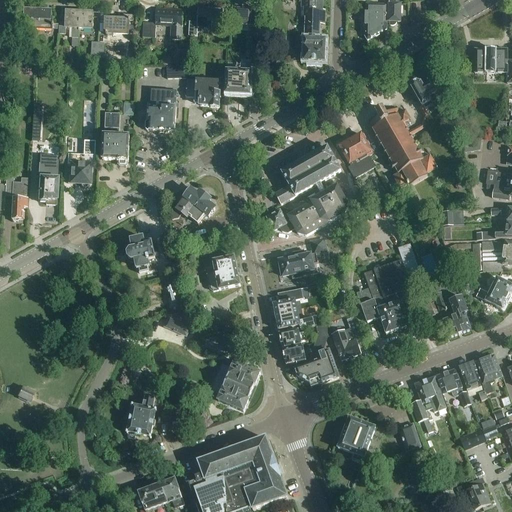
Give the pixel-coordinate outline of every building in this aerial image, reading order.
[(386,0),(387,6),(388,6),(389,6),(388,23),(389,24),(389,25),(390,26),(390,27),(391,27),(392,27),(393,27),(394,27),(395,27),(395,26),(396,26),(397,25),(397,24),(397,23),(400,24),(401,6),(395,6),(395,0),(386,0)] [(0,109),(5,110),(2,95),(4,95),(4,94),(0,93),(0,79),(4,80),(5,66),(6,66),(10,62),(11,47),(7,44),(11,40),(12,24),(8,20),(2,19),(2,9),(4,5),(3,2),(0,1),(0,109)] [(323,12),(323,1),(302,1),(301,18),(306,18),(304,63),(325,64),(326,41),(320,41),(320,25),(325,25),(325,12),(323,12)] [(388,6),(387,6),(366,6),(365,38),(367,42),(387,31),(388,6)] [(209,9),(209,8),(198,8),(197,23),(189,23),(189,37),(197,38),(198,27),(212,27),(212,31),(222,32),(223,10),(209,9)] [(235,9),(234,26),(251,26),(252,10),(235,9)] [(24,38),(33,38),(33,30),(53,31),(53,18),(51,18),(51,12),(25,11),(24,38)] [(155,40),(156,26),(172,27),(171,41),(181,41),(182,13),(156,11),(156,25),(143,24),(143,39),(155,40)] [(79,30),(80,13),(67,13),(66,24),(60,23),(59,35),(66,36),(66,29),(74,30),(74,31),(72,31),(72,39),(73,39),(73,48),(78,48),(78,40),(79,40),(79,30)] [(93,14),(80,13),(79,30),(92,30),(92,26),(93,26),(93,25),(92,25),(93,14)] [(106,36),(108,36),(108,35),(129,36),(129,22),(134,22),(134,16),(123,15),(122,20),(106,19),(105,34),(106,34),(106,36)] [(508,75),(507,85),(511,85),(511,90),(511,89),(511,62),(507,62),(507,52),(475,51),(475,63),(472,63),(472,71),(475,71),(475,75),(508,75)] [(237,73),(227,73),(226,96),(250,97),(252,61),(251,61),(251,62),(242,62),(241,73),(237,73)] [(167,68),(167,81),(187,80),(187,68),(167,68)] [(102,72),(101,81),(101,82),(111,82),(112,71),(102,70),(102,72)] [(200,106),(200,108),(210,108),(219,109),(220,96),(219,96),(219,83),(197,82),(187,81),(186,99),(195,99),(195,105),(200,106)] [(398,176),(394,178),(401,191),(408,187),(408,188),(410,187),(411,188),(428,178),(426,176),(437,169),(428,154),(425,156),(423,152),(420,154),(410,138),(425,129),(428,117),(425,112),(433,107),(436,111),(438,110),(443,119),(452,114),(442,96),(447,93),(446,90),(443,92),(437,83),(429,87),(427,84),(423,87),(421,84),(417,83),(413,85),(412,90),(422,108),(419,110),(424,117),(421,126),(408,134),(407,132),(409,131),(405,124),(410,121),(406,112),(398,117),(395,111),(386,116),(384,112),(376,117),(379,121),(370,126),(377,139),(375,140),(398,176)] [(176,109),(177,92),(151,90),(149,111),(148,122),(146,124),(146,130),(147,132),(150,132),(150,133),(175,134),(176,109)] [(134,115),(135,103),(124,102),(124,115),(134,115)] [(42,107),(33,106),(31,142),(40,143),(42,107)] [(118,166),(120,167),(126,168),(127,166),(128,163),(129,138),(119,137),(119,131),(120,131),(120,116),(105,115),(105,130),(105,137),(104,137),(103,161),(117,162),(117,163),(118,163),(118,166)] [(346,139),(348,144),(340,148),(350,166),(351,168),(348,169),(355,181),(376,169),(369,158),(373,156),(361,136),(353,141),(351,137),(346,139)] [(462,137),(465,155),(480,152),(482,140),(462,137)] [(71,166),(70,178),(68,178),(67,185),(81,185),(81,186),(81,187),(81,188),(82,188),(82,189),(83,189),(84,189),(85,189),(86,189),(86,188),(87,188),(88,187),(88,186),(89,186),(89,184),(92,184),(92,177),(89,177),(90,167),(94,167),(95,144),(85,143),(84,157),(67,156),(67,166),(71,166)] [(312,205),(285,220),(280,212),(267,219),(274,232),(280,229),(282,234),(288,235),(295,231),(298,236),(307,238),(346,216),(349,207),(338,188),(326,195),(321,185),(341,173),(328,150),(283,175),(290,188),(275,197),(281,207),(296,199),(316,188),(321,198),(311,203),(312,205)] [(46,203),(46,207),(56,207),(56,202),(57,180),(47,180),(48,166),(39,166),(38,183),(36,183),(35,193),(38,193),(38,203),(39,203),(39,204),(44,204),(44,203),(46,203)] [(511,200),(511,199),(511,175),(488,172),(486,186),(487,186),(486,190),(493,192),(492,200),(510,202),(511,200)] [(6,180),(5,187),(5,198),(12,198),(11,222),(13,223),(17,223),(19,222),(20,221),(24,221),(24,214),(22,213),(22,210),(26,210),(28,180),(21,180),(20,185),(13,184),(13,180),(6,180)] [(185,201),(177,211),(176,209),(170,211),(172,221),(178,220),(182,215),(188,220),(189,218),(198,226),(205,216),(209,219),(215,210),(208,205),(210,202),(201,194),(198,197),(191,192),(185,200),(185,201)] [(407,205),(414,219),(425,213),(418,199),(407,205)] [(508,223),(511,223),(511,210),(508,210),(501,210),(491,211),(491,217),(508,216),(508,223)] [(441,214),(441,228),(454,227),(454,213),(441,214)] [(478,235),(478,242),(495,241),(511,240),(511,225),(507,225),(506,234),(496,234),(478,235)] [(173,239),(174,245),(185,243),(184,237),(173,239)] [(155,261),(152,244),(145,245),(144,239),(131,242),(133,251),(130,252),(128,255),(129,260),(132,262),(135,262),(137,271),(139,271),(140,275),(157,271),(155,261)] [(282,274),(283,278),(292,277),(292,281),(303,279),(302,275),(314,272),(313,266),(318,265),(316,256),(326,254),(324,242),(311,244),(313,256),(305,258),(304,252),(292,254),(293,256),(288,257),(288,261),(276,263),(279,275),(282,274)] [(473,246),(474,272),(483,272),(483,274),(503,273),(503,267),(511,268),(511,244),(505,244),(505,245),(501,245),(501,244),(482,244),(482,246),(473,246)] [(374,272),(364,276),(369,291),(357,295),(367,324),(377,321),(379,328),(383,327),(386,336),(397,332),(397,333),(402,331),(402,330),(412,327),(404,303),(408,302),(405,292),(412,290),(409,283),(421,279),(409,245),(397,250),(402,262),(373,272),(374,272)] [(207,276),(210,291),(213,293),(219,292),(241,288),(235,259),(213,263),(216,274),(207,276)] [(167,284),(169,290),(180,288),(179,285),(183,284),(181,277),(170,279),(171,283),(167,284)] [(477,299),(503,312),(511,292),(511,286),(497,280),(490,295),(480,291),(477,299)] [(273,306),(279,332),(300,327),(301,331),(317,328),(316,320),(300,323),(295,302),(303,300),(301,290),(278,295),(280,305),(273,306)] [(471,332),(465,315),(468,314),(462,298),(450,303),(452,307),(447,309),(443,299),(436,301),(450,340),(471,332)] [(422,306),(427,319),(435,317),(430,303),(422,306)] [(171,317),(171,318),(169,318),(164,329),(186,338),(191,327),(190,327),(190,325),(188,314),(171,317)] [(350,330),(332,337),(342,363),(361,356),(356,342),(362,340),(355,318),(347,321),(350,330)] [(290,349),(291,351),(302,348),(301,341),(300,341),(300,340),(302,338),(301,334),(299,334),(298,332),(280,336),(282,346),(285,345),(286,349),(290,349)] [(298,369),(307,367),(303,349),(302,349),(302,348),(291,351),(283,353),(285,363),(288,362),(289,366),(297,365),(298,369)] [(307,367),(300,370),(295,371),(298,379),(309,384),(319,381),(321,386),(339,380),(329,352),(320,356),(322,362),(307,367)] [(483,388),(485,393),(486,397),(494,394),(491,386),(495,384),(494,382),(503,379),(495,357),(476,364),(484,385),(482,386),(483,388)] [(218,403),(244,414),(260,375),(235,364),(218,403)] [(478,389),(483,388),(482,386),(475,365),(459,370),(469,396),(477,393),(475,388),(478,387),(478,389)] [(443,396),(451,393),(453,399),(460,397),(464,409),(471,407),(466,394),(463,395),(461,389),(462,389),(456,371),(436,378),(443,396)] [(411,406),(418,425),(423,423),(428,435),(433,433),(429,423),(432,421),(430,414),(429,415),(428,412),(433,410),(434,414),(446,410),(435,379),(415,386),(421,402),(411,406)] [(31,403),(34,396),(23,391),(20,397),(31,403)] [(486,397),(485,393),(479,396),(482,403),(488,401),(486,397)] [(128,440),(135,441),(136,437),(151,440),(157,411),(153,410),(155,399),(146,397),(143,409),(132,406),(127,435),(129,435),(128,440)] [(173,419),(179,420),(181,408),(175,406),(173,419)] [(496,415),(498,421),(505,419),(503,413),(496,415)] [(365,457),(376,429),(350,420),(338,450),(354,456),(352,461),(368,467),(371,460),(365,457)] [(493,420),(481,425),(484,431),(495,427),(493,420)] [(499,423),(501,428),(509,425),(507,420),(499,423)] [(413,426),(399,430),(407,453),(421,448),(413,426)] [(483,433),(486,442),(499,437),(495,428),(483,433)] [(511,431),(502,436),(505,445),(506,445),(511,442),(511,431)] [(461,442),(465,452),(486,443),(482,433),(461,442)] [(266,440),(199,464),(199,466),(200,466),(206,482),(203,483),(201,478),(196,480),(197,483),(190,486),(190,485),(189,486),(198,511),(247,511),(252,510),(253,511),(288,500),(267,442),(266,440)] [(506,449),(508,455),(511,452),(511,442),(506,445),(505,445),(502,446),(504,450),(506,449)] [(175,481),(161,486),(168,505),(172,503),(175,509),(178,508),(178,510),(185,507),(183,500),(182,500),(175,481)] [(469,498),(471,502),(487,495),(483,486),(476,488),(474,483),(457,490),(461,501),(469,498)] [(168,505),(161,486),(139,494),(145,511),(148,511),(166,506),(166,508),(169,507),(168,505)] [(487,495),(471,502),(473,507),(468,509),(468,511),(473,511),(475,511),(491,505),(487,495)]
